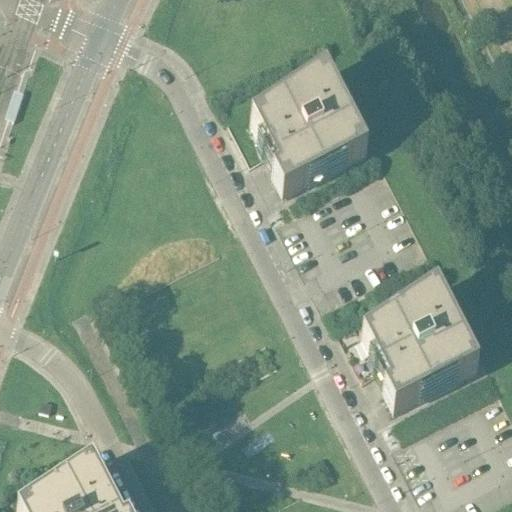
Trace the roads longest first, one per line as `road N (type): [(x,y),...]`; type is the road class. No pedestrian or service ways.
road 1 (residential): [(390,511),(178,98),(158,75),(96,44)]
road 2 (tertiary): [(0,281),(96,44)]
road 3 (residential): [(0,335),(49,357),(67,375),(141,511)]
